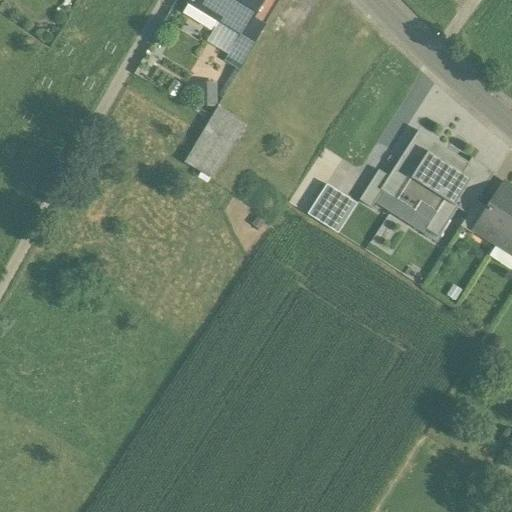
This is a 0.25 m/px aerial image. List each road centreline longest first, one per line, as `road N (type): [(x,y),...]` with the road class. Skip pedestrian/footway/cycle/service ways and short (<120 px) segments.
road 1 (track): [(0,293),(167,0)]
road 2 (unclassified): [(511,130),(370,0)]
